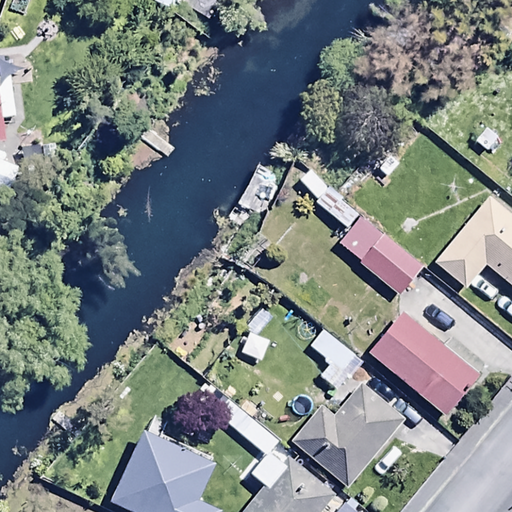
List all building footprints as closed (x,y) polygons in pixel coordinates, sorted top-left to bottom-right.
[(172,0),(196,17),(208,0),(172,0)] [(0,141),(3,141),(1,117),(13,116),(8,75),(0,76),(0,141)] [(20,167),(0,158),(0,189),(9,193),(20,167)] [(341,226),(354,212),(306,170),(294,184),(341,226)] [(511,288),(511,214),(485,192),(428,260),(463,288),(482,264),(511,288)] [(397,295),(420,265),(355,214),(332,244),(356,264),(397,295)] [(442,416),(475,375),(396,309),(362,350),(442,416)] [(352,355),(319,329),(305,347),(326,364),(316,377),(328,386),(352,355)] [(289,444),(343,488),(401,417),(357,381),(330,414),(320,406),(289,444)] [(259,485),(237,511),(316,511),(333,492),(285,454),(280,461),(266,449),(246,474),(259,485)] [(215,511),(230,495),(194,465),(170,494),(145,473),(130,490),(154,509),(151,511),(215,511)]
